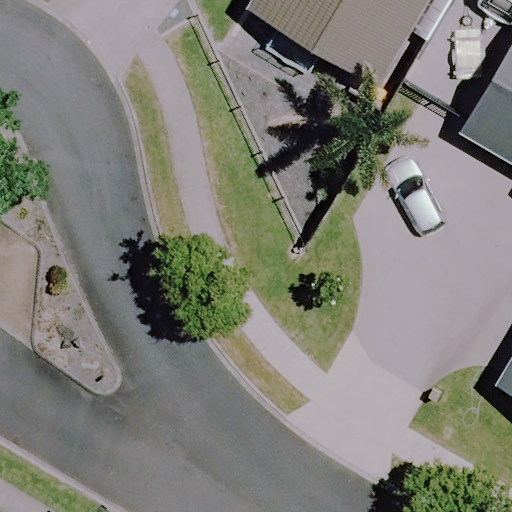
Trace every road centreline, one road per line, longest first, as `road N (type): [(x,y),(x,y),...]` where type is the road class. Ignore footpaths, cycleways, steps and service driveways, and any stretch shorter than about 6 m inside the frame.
road 1 (residential): [(0,84),(28,104),(87,209),(138,332)]
road 2 (residential): [(192,492),(0,377)]
road 3 (residential): [(138,332),(192,492)]
